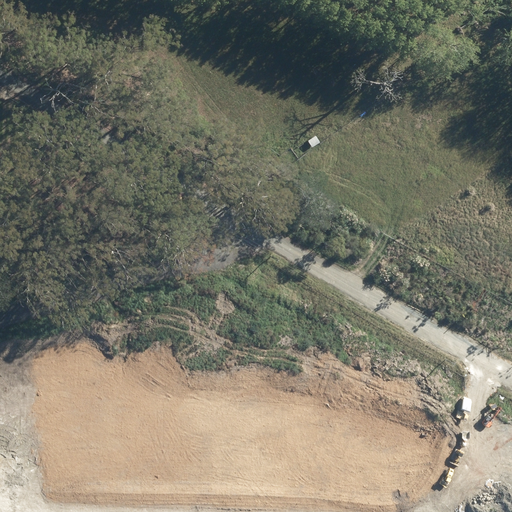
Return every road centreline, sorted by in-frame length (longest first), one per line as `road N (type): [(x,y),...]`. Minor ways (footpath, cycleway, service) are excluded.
road 1 (residential): [(0,71),(511,368)]
road 2 (track): [(0,320),(224,253),(264,223)]
road 3 (unknown): [(0,374),(16,437),(20,511)]
road 4 (unknown): [(511,64),(402,0)]
